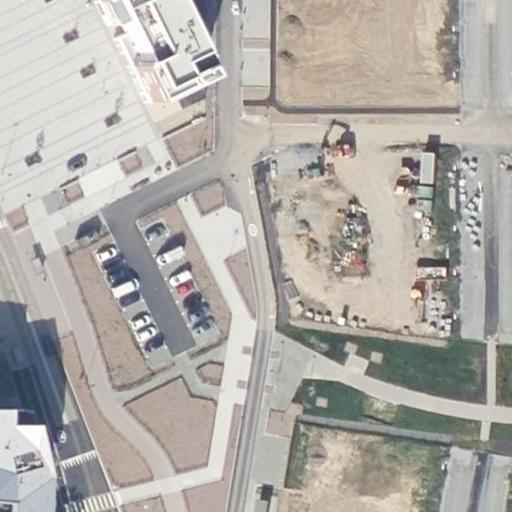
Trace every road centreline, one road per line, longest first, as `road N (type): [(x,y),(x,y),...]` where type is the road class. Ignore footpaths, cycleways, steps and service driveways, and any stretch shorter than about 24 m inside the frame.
road 1 (residential): [(229,157),(257,243),(266,306),(235,511)]
road 2 (secondary): [(96,511),(0,250)]
road 3 (residential): [(229,137),(488,138)]
road 4 (residential): [(492,344),(488,138)]
road 5 (residential): [(488,138),(487,0)]
road 6 (residential): [(229,137),(228,0)]
